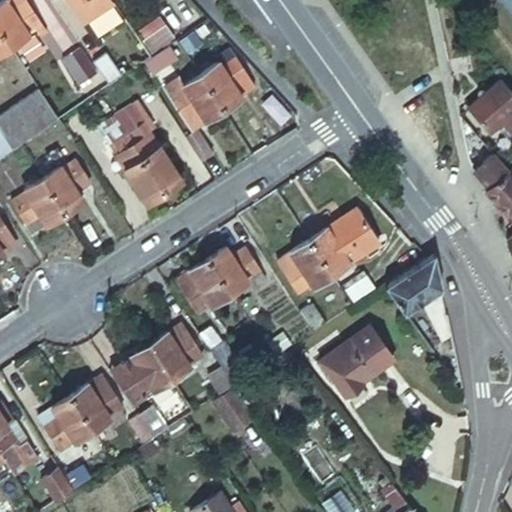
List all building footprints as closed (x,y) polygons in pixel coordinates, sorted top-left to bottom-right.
[(25,0),(0,0),(0,32),(8,44),(41,22),(25,0)] [(66,0),(80,21),(110,0),(66,0)] [(140,41),(148,53),(170,38),(162,27),(140,41)] [(198,48),(186,30),(176,36),(188,55),(198,48)] [(150,74),(178,57),(170,44),(142,60),(150,74)] [(199,72),(222,106),(253,86),(228,48),(215,56),(218,61),(199,72)] [(107,83),(121,74),(105,51),(91,60),(107,83)] [(99,79),(85,57),(73,66),(87,87),(99,79)] [(196,124),(222,106),(199,72),(182,84),(178,77),(165,86),(185,117),(190,114),(196,124)] [(511,90),(501,78),(468,105),(489,132),(501,121),(509,132),(511,129),(511,90)] [(20,142),(57,117),(37,86),(0,111),(0,131),(11,148),(20,142)] [(125,131),(163,189),(180,178),(141,121),(145,118),(137,107),(117,119),(125,131)] [(125,131),(117,119),(102,130),(108,142),(125,131)] [(252,153),(264,146),(250,125),(239,133),(252,153)] [(213,150),(198,128),(188,135),(203,157),(213,150)] [(0,155),(11,148),(0,131),(0,155)] [(145,201),(163,189),(125,131),(108,142),(125,168),(124,168),(145,201)] [(511,208),(511,176),(492,152),(475,166),(490,185),(485,190),(505,214),(511,208)] [(65,173),(79,164),(74,157),(61,165),(65,173)] [(42,176),(65,209),(82,198),(77,190),(90,181),(79,164),(65,173),(61,165),(59,164),(42,176)] [(33,230),(65,209),(42,176),(23,188),(24,190),(29,197),(16,204),(33,230)] [(12,198),(16,204),(29,197),(24,190),(12,198)] [(308,236),(329,269),(377,237),(355,205),(308,236)] [(0,251),(14,243),(0,220),(0,251)] [(410,239),(418,248),(424,243),(416,234),(410,239)] [(311,280),(329,269),(308,236),(277,257),(298,287),(310,279),(311,280)] [(227,245),(207,256),(230,290),(239,284),(249,278),(246,273),(258,266),(243,244),(231,252),(227,245)] [(385,283),(431,349),(441,342),(415,303),(441,286),(433,252),(426,257),(385,283)] [(230,290),(207,256),(176,277),(198,311),(230,290)] [(249,278),(239,284),(242,289),(263,274),(258,266),(246,273),(249,278)] [(180,320),(149,341),(172,376),(203,356),(180,320)] [(391,356),(368,321),(318,356),(342,391),(391,356)] [(172,376),(149,341),(109,367),(132,402),(172,376)] [(219,362),(233,383),(246,375),(222,341),(211,349),(219,362)] [(203,372),(217,393),(233,383),(219,362),(203,372)] [(101,373),(69,394),(91,428),(106,418),(113,429),(130,417),(122,405),(109,414),(105,407),(117,398),(101,373)] [(91,428),(69,394),(39,414),(59,445),(71,437),(73,439),(91,428)] [(1,398),(0,398),(0,410),(8,422),(13,419),(1,398)] [(122,405),(117,398),(105,407),(109,414),(122,405)] [(154,435),(168,426),(154,404),(140,414),(154,435)] [(0,452),(5,460),(7,458),(15,470),(37,455),(29,444),(13,419),(8,422),(0,410),(0,452)] [(127,422),(141,443),(154,435),(140,414),(127,422)] [(84,478),(63,446),(54,451),(75,483),(84,478)] [(53,453),(38,463),(61,496),(75,486),(53,453)] [(3,461),(0,462),(0,479),(11,472),(3,461)] [(411,511),(407,505),(409,503),(390,478),(379,486),(397,509),(392,511),(411,511)] [(234,511),(222,493),(193,511),(192,511),(234,511)]
